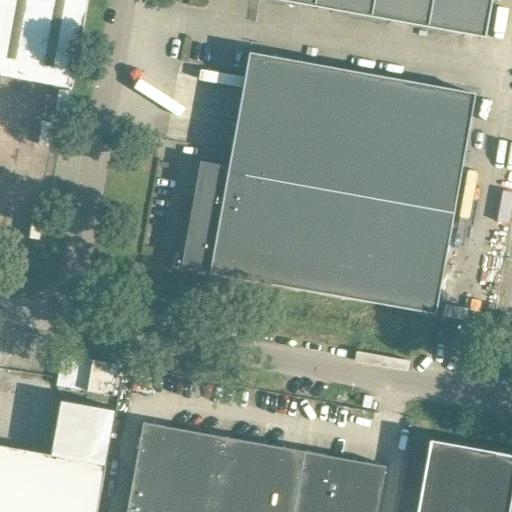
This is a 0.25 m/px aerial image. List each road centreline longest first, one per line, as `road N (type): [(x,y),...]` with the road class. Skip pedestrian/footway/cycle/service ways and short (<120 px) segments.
road 1 (unclassified): [(511,400),(71,320)]
road 2 (unclassified): [(71,320),(126,0)]
